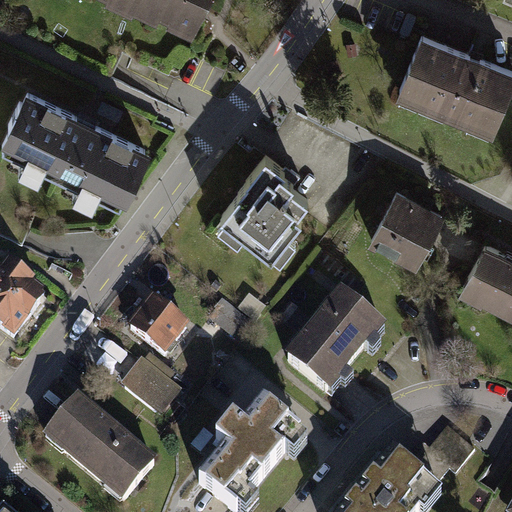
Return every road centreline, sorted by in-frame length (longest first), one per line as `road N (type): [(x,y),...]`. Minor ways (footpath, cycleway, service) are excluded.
road 1 (residential): [(318,0),(0,414)]
road 2 (residential): [(297,511),(369,429),(435,394),(511,409)]
